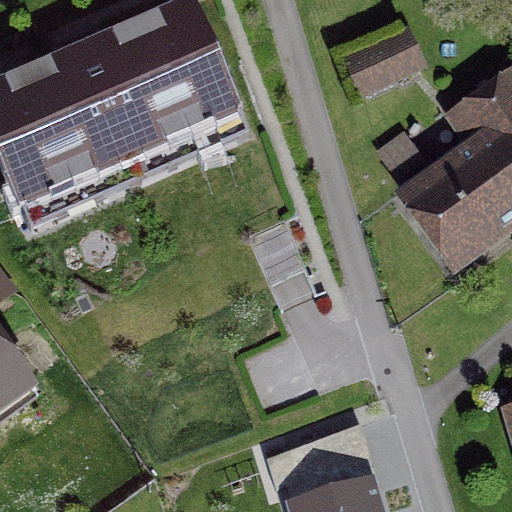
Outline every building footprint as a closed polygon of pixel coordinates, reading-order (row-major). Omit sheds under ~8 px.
[(0,88),(0,166),(19,211),(240,115),(192,5),(0,88)] [(401,43),(333,69),(347,106),(415,80),(401,43)] [(406,191),(383,208),(436,278),(511,218),(511,77),(511,76),(389,167),(406,191)] [(0,398),(26,380),(0,342),(0,398)] [(377,511),(370,487),(293,510),(293,511),(377,511)]
